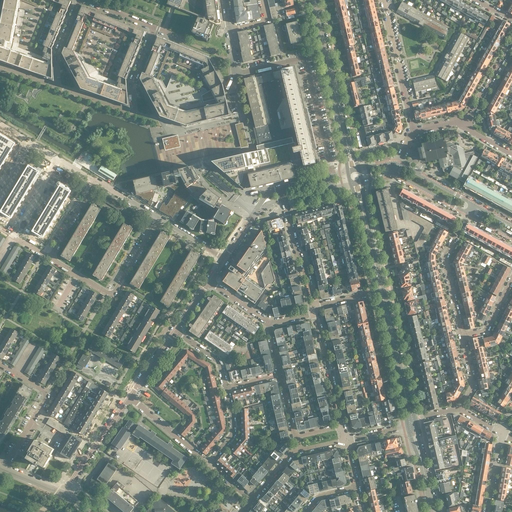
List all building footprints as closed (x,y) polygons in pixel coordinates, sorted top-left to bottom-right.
[(4,0),(0,28),(0,62),(29,72),(29,71),(36,74),(54,82),(52,66),(52,56),(46,54),(44,58),(42,57),(40,62),(9,51),(18,2),(19,2),(19,0),(4,0)] [(215,24),(216,24),(221,26),(223,22),(219,0),(167,0),(166,4),(167,4),(171,6),(167,16),(169,17),(171,18),(176,8),(200,18),(198,18),(196,24),(194,24),(190,32),(192,32),(192,33),(197,34),(196,36),(203,38),(203,39),(207,41),(206,42),(209,43),(212,34),(210,33),(214,25),(213,24),(215,24)] [(284,4),(283,4),(283,5),(278,7),(277,5),(275,5),(275,6),(276,9),(276,11),(279,11),(282,10),(285,9),(284,7),(294,5),(293,3),(294,2),(293,0),(290,0),(284,1),(284,4)] [(454,0),(451,7),(450,8),(455,11),(456,9),(460,2),(458,1),(458,0),(457,0),(454,0)] [(396,12),(397,12),(401,14),(402,12),(407,4),(402,1),(396,12)] [(18,8),(19,2),(18,2),(9,51),(40,62),(42,57),(44,58),(46,54),(43,53),(42,57),(40,56),(18,47),(25,9),(21,8),(18,8)] [(63,5),(59,13),(65,15),(68,10),(67,10),(69,6),(71,2),(63,5)] [(460,2),(456,9),(461,12),(465,5),(463,4),(462,3),(461,2),(460,2)] [(402,12),(401,14),(406,17),(409,12),(412,7),(407,4),(402,12)] [(243,7),(234,8),(235,12),(237,24),(261,18),(259,12),(257,5),(243,7)] [(465,5),(461,12),(465,14),(469,7),(467,6),(467,5),(466,5),(465,5)] [(78,14),(76,20),(82,22),(85,14),(82,6),(80,11),(79,14),(78,14)] [(97,12),(88,9),(82,6),(85,14),(94,18),(97,12)] [(409,12),(406,17),(411,20),(417,9),(412,7),(409,12)] [(469,7),(465,14),(470,17),(473,12),(474,10),(472,9),(472,8),(471,7),(470,7),(469,7)] [(417,9),(411,20),(415,22),(421,12),(417,9)] [(477,16),(479,12),(479,13),(477,12),(477,11),(475,10),(474,10),(473,12),(470,17),(469,19),(474,22),(475,21),(475,20),(477,16)] [(349,11),(347,11),(342,12),(338,13),(338,14),(337,14),(338,16),(339,19),(343,18),(348,17),(350,17),(349,11)] [(97,12),(94,18),(93,21),(99,23),(102,14),(97,12)] [(421,12),(415,22),(421,25),(426,15),(421,12)] [(477,16),(475,20),(479,22),(479,23),(480,23),(484,15),(482,14),(481,13),(480,12),(479,12),(477,16)] [(55,18),(63,21),(65,16),(65,15),(59,13),(58,13),(55,18)] [(102,14),(99,23),(104,25),(108,17),(102,14)] [(426,15),(421,25),(425,28),(431,17),(426,15)] [(484,15),(480,23),(483,25),(483,24),(484,25),(488,17),(486,16),(485,15),(484,15)] [(113,19),(108,17),(104,25),(110,28),(113,19)] [(431,17),(425,28),(430,30),(436,20),(431,17)] [(55,18),(53,24),(60,27),(63,21),(55,18)] [(113,19),(110,28),(116,30),(117,27),(119,21),(113,19)] [(74,26),(81,29),(83,23),(82,22),(76,20),(74,26)] [(436,20),(430,30),(435,33),(440,22),(436,20)] [(502,20),(500,25),(507,29),(508,27),(509,27),(510,26),(510,25),(502,20)] [(130,26),(124,23),(122,22),(119,21),(117,27),(119,28),(127,31),(130,26)] [(297,21),(285,24),(285,25),(284,25),(283,27),(282,28),(283,30),(284,31),(285,31),(287,31),(289,43),(291,43),(291,44),(293,44),(294,48),(305,46),(303,41),(302,41),(297,21)] [(440,22),(435,33),(440,35),(445,25),(440,22)] [(53,24),(51,29),(58,32),(61,27),(60,27),(53,24)] [(72,31),(79,34),(81,29),(74,26),(74,25),(72,31)] [(445,25),(440,35),(444,38),(450,27),(445,25)] [(500,25),(497,30),(505,34),(506,32),(507,30),(507,29),(500,25)] [(130,26),(127,31),(137,35),(145,32),(130,26)] [(58,32),(51,29),(49,35),(56,38),(59,32),(58,32)] [(497,30),(494,34),(498,36),(502,38),(503,36),(504,36),(505,35),(505,34),(497,30)] [(77,40),(79,34),(72,31),(71,31),(70,37),(77,40)] [(142,40),(141,40),(145,32),(137,35),(133,43),(139,46),(142,40)] [(458,32),(456,37),(466,43),(469,38),(468,37),(465,36),(461,33),(458,32)] [(502,39),(502,38),(498,36),(494,34),(493,33),(491,38),(492,39),(496,41),(500,43),(501,41),(502,39)] [(56,38),(49,35),(46,40),(54,43),(56,38)] [(74,45),(77,40),(70,37),(69,37),(67,42),(74,45)] [(157,53),(160,47),(161,45),(157,37),(156,41),(154,45),(152,51),(157,53)] [(172,43),(157,37),(161,45),(170,49),(172,43)] [(456,37),(453,42),(464,47),(466,43),(456,37)] [(492,39),(489,43),(493,45),(497,48),(498,46),(499,46),(500,44),(499,43),(500,43),(496,41),(492,39)] [(46,40),(44,46),(45,47),(52,50),(52,49),(51,49),(54,44),(54,43),(46,40)] [(72,51),(74,45),(67,42),(65,48),(72,51)] [(453,42),(451,47),(461,52),(464,47),(453,42)] [(497,48),(493,45),(489,43),(487,42),(485,47),(487,48),(491,50),(494,52),(495,50),(496,50),(497,49),(497,48)] [(137,51),(139,46),(133,43),(132,43),(130,48),(137,51)] [(172,43),(170,49),(178,52),(181,53),(183,47),(181,46),(172,43)] [(46,54),(52,56),(52,50),(45,47),(43,53),(46,54)] [(181,53),(179,56),(185,58),(189,50),(183,47),(181,53)] [(451,47),(448,51),(459,57),(461,52),(451,47)] [(72,51),(65,48),(64,48),(62,54),(75,79),(80,91),(104,98),(104,97),(110,100),(130,108),(127,93),(127,86),(117,82),(110,79),(108,78),(105,85),(88,79),(73,51),(72,51)] [(130,48),(127,54),(134,57),(137,51),(130,48)] [(484,53),(484,52),(488,55),(492,57),(493,55),(494,55),(495,53),(494,52),(491,50),(487,48),(485,51),(483,50),(482,52),(484,53)] [(195,52),(189,50),(185,58),(191,61),(195,52)] [(108,78),(102,76),(101,74),(94,66),(85,63),(81,54),(81,55),(78,54),(78,53),(73,51),(88,79),(105,85),(108,78)] [(151,51),(150,56),(157,59),(159,54),(152,51),(151,51)] [(355,51),(347,54),(348,59),(356,57),(355,51)] [(448,51),(445,56),(456,62),(459,57),(448,51)] [(200,54),(195,52),(191,61),(197,63),(200,54)] [(484,53),(482,57),(489,61),(490,60),(491,59),(492,58),(492,57),(484,52),(484,53)] [(134,57),(127,54),(125,59),(132,62),(135,57),(134,57)] [(200,54),(197,63),(202,65),(206,57),(204,56),(205,56),(200,54)] [(149,56),(147,62),(155,65),(157,59),(150,56),(149,56)] [(445,56),(443,61),(453,67),(456,62),(445,56)] [(208,58),(206,57),(202,65),(203,65),(205,68),(212,65),(208,58)] [(356,57),(348,59),(349,66),(358,64),(356,57)] [(482,57),(479,62),(487,66),(488,64),(489,64),(490,62),(489,62),(489,61),(482,57)] [(125,59),(123,65),(130,68),(133,63),(132,62),(125,59)] [(60,73),(61,85),(72,88),(75,87),(61,61),(60,62),(60,70),(62,70),(62,73),(60,73)] [(443,61),(440,66),(451,71),(453,67),(443,61)] [(147,62),(145,68),(152,70),(155,65),(147,62)] [(479,62),(477,66),(484,70),(485,69),(486,69),(487,67),(487,66),(479,62)] [(130,68),(123,65),(121,70),(128,73),(130,68)] [(153,104),(159,118),(174,122),(186,126),(200,123),(208,121),(232,117),(227,104),(223,85),(212,65),(205,68),(201,70),(212,90),(210,91),(172,76),(164,96),(162,97),(151,76),(150,76),(143,73),(142,73),(140,79),(153,103),(153,104)] [(440,66),(438,70),(448,76),(451,71),(440,66)] [(477,66),(474,71),(482,75),(483,73),(484,73),(484,72),(484,71),(484,70),(477,66)] [(150,76),(152,70),(145,68),(145,67),(143,73),(150,76)] [(260,75),(244,79),(255,125),(260,146),(298,137),(299,141),(300,146),(293,148),(294,153),(297,152),(301,152),(305,166),(316,164),(305,119),(303,110),(298,90),(293,67),(262,75),(273,124),(271,124),(260,75)] [(12,76),(1,70),(12,76),(74,98),(74,96),(73,97),(42,86),(12,76)] [(128,73),(121,70),(118,76),(125,79),(128,74),(128,73)] [(438,70),(435,75),(446,81),(448,76),(438,70)] [(468,74),(472,76),(479,80),(480,78),(481,78),(482,76),(481,75),(482,75),(474,71),(472,74),(469,72),(468,74)] [(126,79),(125,79),(118,76),(118,77),(119,77),(117,82),(127,86),(126,79)] [(472,76),(469,80),(476,85),(477,83),(478,83),(479,81),(479,80),(472,76)] [(511,79),(505,76),(504,78),(503,78),(502,80),(503,81),(511,86),(511,85),(511,79)] [(365,77),(354,79),(354,82),(356,82),(359,81),(361,81),(362,87),(367,86),(365,77)] [(429,77),(423,78),(424,81),(425,85),(426,90),(432,88),(429,77)] [(426,90),(425,85),(424,81),(423,78),(418,79),(418,82),(419,86),(420,91),(426,90)] [(392,79),(383,82),(384,87),(382,87),(376,89),(377,92),(380,91),(385,90),(393,88),(393,85),(392,82),(393,82),(392,80),(392,79)] [(465,82),(464,84),(470,87),(474,89),(475,87),(476,87),(477,86),(476,85),(473,83),(469,80),(467,83),(465,82)] [(500,85),(500,86),(508,90),(509,90),(511,86),(503,81),(502,83),(501,83),(500,84),(500,85)] [(347,84),(349,90),(358,88),(357,83),(356,82),(354,82),(347,84)] [(474,90),(474,89),(470,87),(466,85),(465,88),(463,87),(462,89),(464,90),(468,92),(471,94),(472,92),(473,92),(474,91),(474,90)] [(498,90),(497,90),(505,94),(508,90),(500,86),(499,87),(498,88),(497,89),(498,90)] [(136,98),(137,111),(149,116),(153,114),(139,87),(136,88),(136,93),(139,93),(139,98),(136,98)] [(17,95),(19,96),(22,95),(26,98),(29,91),(32,93),(34,90),(36,90),(38,88),(37,89),(33,89),(32,92),(29,89),(25,97),(22,94),(19,95),(17,95)] [(358,88),(349,90),(350,96),(359,94),(358,88)] [(18,97),(15,96),(15,97),(23,99),(28,104),(32,96),(35,99),(38,93),(43,89),(42,89),(40,90),(37,93),(35,98),(32,95),(28,103),(24,99),(18,97)] [(471,94),(468,92),(464,90),(462,89),(461,89),(459,93),(461,95),(465,97),(468,99),(470,97),(471,95),(471,94)] [(495,94),(495,95),(503,99),(505,94),(497,90),(496,92),(495,94)] [(461,95),(459,99),(462,101),(466,103),(467,102),(468,102),(469,100),(468,99),(465,97),(461,95)] [(503,99),(495,95),(494,97),(493,97),(492,98),(493,99),(492,99),(500,104),(501,104),(503,99)] [(77,97),(76,97),(76,99),(125,116),(162,129),(158,121),(157,121),(138,114),(158,121),(161,128),(76,98),(77,97)] [(458,100),(456,101),(459,110),(461,110),(461,109),(463,108),(466,103),(459,99),(458,100)] [(501,104),(500,104),(492,99),(491,102),(490,102),(489,103),(490,104),(497,108),(500,110),(503,105),(501,104)] [(361,100),(351,102),(353,108),(362,105),(362,104),(361,100)] [(487,109),(495,113),(497,108),(490,104),(489,106),(488,106),(487,108),(487,109)] [(370,112),(372,111),(370,105),(368,105),(359,108),(360,109),(359,110),(361,113),(361,114),(365,113),(370,112)] [(495,113),(487,109),(486,112),(487,117),(486,117),(487,119),(486,120),(487,122),(488,122),(496,120),(495,115),(495,113)] [(365,113),(361,114),(361,115),(360,116),(362,119),(362,120),(366,119),(371,118),(370,114),(375,113),(375,110),(372,111),(370,112),(365,113)] [(401,123),(399,115),(393,116),(394,120),(393,121),(394,125),(401,123)] [(172,134),(154,139),(161,171),(164,170),(165,173),(169,172),(168,169),(195,162),(198,171),(205,177),(208,174),(211,170),(206,166),(205,160),(231,154),(231,158),(237,156),(236,153),(248,150),(247,145),(244,129),(241,118),(209,125),(208,121),(200,123),(201,127),(187,131),(186,126),(174,122),(171,132),(172,134)] [(371,118),(362,120),(363,122),(362,122),(363,125),(364,126),(373,124),(372,123),(371,118)] [(493,134),(497,126),(498,126),(499,125),(498,120),(496,120),(488,122),(488,123),(487,123),(488,125),(489,128),(490,127),(491,132),(493,134)] [(373,125),(374,129),(376,135),(375,135),(375,136),(377,144),(378,144),(378,145),(382,144),(385,143),(387,142),(394,141),(394,138),(397,137),(398,134),(393,131),(392,131),(389,132),(387,127),(385,126),(384,126),(383,123),(373,125)] [(394,130),(393,131),(398,134),(402,127),(401,123),(394,125),(395,126),(393,130),(394,130)] [(368,130),(374,129),(373,125),(362,128),(364,138),(369,137),(368,130)] [(497,126),(493,134),(495,135),(495,136),(497,137),(498,136),(498,137),(500,133),(502,129),(497,126)] [(377,144),(375,136),(375,135),(376,135),(374,129),(368,130),(369,137),(364,138),(366,147),(369,146),(369,147),(376,145),(377,144)] [(502,129),(498,137),(500,138),(502,140),(503,139),(507,132),(502,129)] [(511,134),(507,132),(503,139),(505,140),(505,141),(507,142),(507,143),(511,134)] [(0,166),(13,144),(0,136),(0,166)] [(442,140),(422,145),(423,148),(418,149),(421,160),(425,158),(426,161),(426,162),(438,159),(440,168),(443,167),(448,171),(447,173),(452,176),(464,183),(479,154),(473,151),(473,152),(465,154),(463,149),(456,146),(455,146),(449,142),(445,143),(443,143),(442,140)] [(231,158),(212,162),(224,173),(225,173),(243,189),(251,187),(251,188),(295,178),(293,167),(300,165),(297,152),(294,153),(293,148),(300,146),(299,141),(261,151),(261,150),(237,156),(231,158)] [(485,150),(480,157),(485,160),(487,156),(490,152),(489,152),(490,152),(487,150),(487,151),(485,150)] [(492,159),(494,155),(494,154),(492,153),(491,153),(490,152),(487,156),(485,160),(484,162),(486,163),(487,161),(490,162),(490,163),(492,159)] [(499,157),(496,156),(494,155),(492,159),(490,163),(490,162),(487,168),(489,169),(492,164),(495,165),(499,157)] [(492,170),(494,171),(497,166),(499,168),(503,161),(504,159),(499,157),(492,170)] [(499,168),(499,169),(497,172),(499,173),(501,170),(504,171),(508,164),(508,163),(506,161),(505,162),(503,161),(499,168)] [(508,164),(504,171),(501,176),(503,177),(506,172),(508,174),(511,170),(511,167),(511,164),(510,164),(510,165),(508,164)] [(5,206),(1,212),(11,219),(39,172),(29,166),(25,172),(25,173),(23,176),(11,195),(13,196),(6,207),(5,206)] [(152,176),(120,184),(121,188),(174,220),(195,200),(197,199),(213,209),(219,199),(217,198),(211,193),(208,190),(204,186),(203,185),(202,184),(200,181),(197,177),(195,173),(192,168),(191,166),(169,172),(165,173),(152,176)] [(465,186),(479,194),(482,189),(483,186),(479,184),(479,182),(474,179),(474,181),(470,179),(469,178),(465,186)] [(37,225),(33,232),(43,238),(64,203),(65,200),(65,201),(71,191),(61,185),(43,214),(44,215),(38,226),(37,225)] [(483,186),(482,189),(479,194),(493,201),(497,194),(493,191),(494,190),(484,185),(483,186)] [(376,192),(383,218),(386,232),(392,230),(392,231),(398,229),(390,196),(392,196),(390,187),(381,189),(381,191),(376,192)] [(399,196),(400,196),(402,197),(401,198),(404,200),(405,199),(407,200),(411,194),(403,189),(399,196)] [(411,194),(407,200),(411,202),(410,203),(412,204),(413,203),(415,204),(418,198),(411,194)] [(497,194),(493,201),(508,209),(511,201),(507,199),(508,198),(503,195),(502,196),(497,194)] [(418,198),(415,204),(417,205),(416,206),(419,208),(419,207),(422,208),(426,202),(418,198)] [(426,202),(422,208),(425,210),(425,211),(427,212),(428,211),(430,212),(433,206),(426,202)] [(85,215),(64,251),(74,257),(78,250),(77,250),(83,239),(85,239),(102,210),(92,204),(86,213),(87,213),(85,216),(85,215)] [(232,211),(219,204),(216,208),(220,210),(215,219),(224,224),(226,221),(227,221),(228,219),(228,218),(229,217),(231,215),(230,215),(232,211)] [(341,206),(337,207),(336,207),(338,213),(337,214),(338,214),(338,217),(339,218),(337,218),(337,220),(344,219),(344,218),(344,216),(343,216),(342,211),(343,211),(344,210),(345,209),(344,208),(343,207),(342,208),(342,207),(341,207),(341,206)] [(433,206),(430,212),(432,213),(431,215),(434,216),(434,215),(437,216),(441,210),(433,206)] [(403,208),(400,207),(403,220),(409,221),(406,210),(403,208)] [(315,210),(317,219),(320,219),(321,222),(323,221),(322,218),(320,209),(318,209),(317,209),(316,209),(315,210)] [(441,210),(437,216),(440,218),(440,219),(442,220),(443,219),(445,220),(448,214),(441,210)] [(186,212),(181,221),(184,223),(184,224),(185,224),(190,227),(191,227),(194,229),(199,220),(186,212)] [(296,220),(297,224),(298,227),(298,230),(303,229),(301,223),(302,223),(301,222),(302,222),(300,214),(294,215),(295,220),(296,220)] [(448,214),(445,220),(447,221),(446,223),(448,224),(449,223),(452,225),(456,218),(448,214)] [(201,221),(200,231),(204,232),(204,233),(205,233),(206,233),(207,233),(209,233),(211,234),(211,233),(215,233),(216,223),(201,221)] [(425,228),(424,229),(430,231),(431,229),(432,227),(433,225),(426,221),(423,226),(425,228)] [(124,223),(96,270),(106,276),(110,270),(109,269),(115,258),(117,259),(128,239),(130,236),(134,229),(124,223)] [(476,229),(468,224),(464,231),(469,233),(468,234),(470,236),(471,234),(473,235),(476,229)] [(440,229),(438,233),(445,237),(446,237),(447,236),(446,235),(448,233),(440,229)] [(485,234),(476,229),(473,235),(477,238),(477,239),(479,240),(480,239),(481,240),(485,234)] [(224,281),(223,282),(255,304),(268,285),(273,284),(275,281),(265,245),(267,243),(266,243),(264,242),(265,242),(264,239),(265,237),(263,235),(262,231),(253,243),(254,243),(251,248),(250,248),(249,249),(250,249),(246,254),(246,253),(245,255),(246,255),(242,260),(242,259),(241,261),(238,266),(238,265),(237,266),(238,266),(236,269),(231,266),(229,269),(231,271),(230,272),(231,272),(229,274),(229,273),(228,275),(229,275),(226,278),(225,279),(226,279),(224,281)] [(161,232),(133,279),(142,285),(146,278),(145,277),(164,246),(186,259),(163,297),(172,303),(201,256),(191,251),(190,251),(187,249),(187,248),(161,232)] [(438,233),(435,237),(443,242),(444,240),(444,239),(445,237),(438,233)] [(485,234),(481,240),(486,243),(485,244),(488,245),(488,244),(490,245),(494,239),(485,234)] [(435,237),(433,242),(440,246),(441,246),(442,245),(441,244),(443,242),(435,237)] [(494,239),(490,245),(495,247),(494,248),(497,250),(497,249),(499,250),(502,243),(494,239)] [(433,242),(430,246),(438,251),(439,251),(439,249),(440,246),(433,242)] [(469,250),(472,246),(464,242),(463,244),(462,244),(462,245),(462,246),(466,248),(469,250)] [(502,243),(499,250),(503,252),(503,253),(505,255),(506,253),(508,254),(511,248),(502,243)] [(288,246),(280,248),(279,248),(280,251),(274,252),(275,254),(281,253),(290,251),(289,249),(290,248),(289,247),(289,246),(288,246)] [(430,246),(427,251),(435,255),(436,255),(437,254),(436,253),(438,251),(430,246)] [(459,250),(459,251),(467,255),(471,257),(473,253),(469,250),(466,248),(462,246),(461,248),(460,249),(459,250)] [(349,251),(343,253),(344,256),(341,257),(341,259),(344,258),(353,256),(352,254),(353,253),(352,251),(351,251),(349,251)] [(427,251),(425,256),(426,262),(426,263),(435,261),(435,256),(435,255),(427,251)] [(457,255),(457,256),(465,260),(467,255),(459,251),(458,253),(457,253),(457,254),(457,255)] [(29,253),(25,258),(32,262),(36,257),(29,253)] [(491,262),(493,259),(490,258),(485,255),(484,258),(482,262),(486,264),(489,266),(491,262)] [(291,256),(282,258),(282,261),(280,262),(280,264),(283,264),(284,263),(292,262),(292,259),(292,257),(291,257),(291,256)] [(25,258),(22,264),(29,268),(32,262),(25,258)] [(354,261),(345,263),(346,267),(342,268),(343,270),(346,269),(347,269),(355,267),(355,264),(355,262),(354,262),(354,261)] [(22,264),(19,269),(26,273),(29,268),(22,264)] [(408,265),(398,267),(398,270),(398,271),(397,271),(398,273),(399,274),(400,274),(410,272),(409,268),(412,267),(411,264),(408,265)] [(49,265),(46,271),(53,275),(56,270),(49,265)] [(504,265),(500,271),(507,274),(510,269),(504,265)] [(19,269),(16,274),(23,278),(26,273),(19,269)] [(46,271),(43,276),(50,280),(53,275),(46,271)] [(500,271),(498,276),(505,280),(507,274),(500,271)] [(357,273),(356,272),(354,273),(348,274),(344,275),(348,282),(349,282),(349,283),(350,282),(358,280),(357,275),(358,275),(357,273)] [(16,274),(13,279),(20,283),(23,278),(16,274)] [(43,276),(40,281),(47,286),(50,280),(43,276)] [(498,276),(495,281),(502,285),(505,280),(498,276)] [(410,279),(400,282),(400,283),(400,284),(401,285),(402,287),(404,287),(411,286),(411,284),(411,283),(410,279)] [(358,280),(350,282),(352,291),(360,290),(359,285),(360,284),(359,282),(358,280)] [(40,281),(36,287),(43,291),(47,286),(40,281)] [(495,281),(492,287),(499,290),(502,285),(495,281)] [(36,287),(33,292),(40,296),(43,291),(36,287)] [(403,295),(403,296),(414,293),(413,288),(413,287),(405,289),(405,290),(403,290),(404,291),(402,292),(403,292),(402,293),(403,295)] [(492,287),(489,292),(496,296),(499,290),(492,287)] [(324,290),(320,291),(321,297),(323,298),(329,297),(328,293),(325,293),(324,290)] [(91,291),(88,296),(95,300),(99,295),(91,291)] [(127,291),(124,297),(131,301),(135,296),(127,291)] [(268,309),(271,306),(269,304),(268,305),(263,302),(269,293),(264,294),(260,301),(261,302),(258,306),(269,313),(271,311),(270,310),(268,309)] [(488,293),(486,298),(493,302),(494,300),(495,300),(496,298),(495,297),(496,297),(488,293)] [(189,325),(189,326),(190,327),(191,328),(189,331),(198,337),(201,333),(204,335),(207,330),(204,328),(207,324),(210,319),(213,315),(216,311),(219,313),(223,308),(220,306),(223,301),(214,295),(212,298),(212,299),(210,297),(209,297),(208,297),(208,298),(189,325)] [(294,298),(296,305),(303,303),(304,302),(302,295),(295,297),(294,298)] [(88,296),(85,301),(92,306),(95,300),(88,296)] [(124,297),(121,302),(128,306),(131,301),(124,297)] [(486,298),(483,303),(491,306),(492,305),(493,304),(494,303),(493,302),(486,298)] [(85,301),(82,307),(89,311),(92,306),(85,301)] [(354,305),(353,305),(354,310),(359,308),(365,307),(364,303),(363,303),(363,301),(353,304),(354,305)] [(416,301),(405,303),(406,306),(405,307),(406,308),(406,309),(407,309),(418,307),(417,303),(416,301)] [(121,302),(118,307),(125,312),(128,306),(121,302)] [(483,303),(481,307),(489,311),(490,309),(491,309),(491,308),(491,306),(483,303)] [(228,305),(222,313),(226,315),(231,307),(228,305)] [(151,306),(147,313),(143,320),(152,325),(160,311),(153,306),(152,307),(151,306)] [(82,307),(79,312),(86,316),(89,311),(82,307)] [(118,307),(115,312),(122,317),(125,312),(118,307)] [(231,307),(226,315),(230,318),(236,310),(231,307)] [(418,307),(407,309),(407,310),(406,310),(406,312),(407,313),(408,315),(418,313),(418,314),(422,313),(421,309),(419,310),(418,307)] [(479,312),(481,314),(486,316),(487,314),(488,313),(489,312),(489,311),(481,307),(479,311),(479,312)] [(332,309),(325,310),(325,312),(326,319),(333,317),(334,316),(332,309)] [(236,310),(230,318),(234,321),(240,313),(236,310)] [(79,312),(76,317),(83,321),(86,316),(79,312)] [(115,312),(111,318),(119,322),(122,317),(115,312)] [(240,313),(234,321),(238,324),(244,316),(240,313)] [(502,317),(502,319),(511,324),(511,318),(508,316),(504,314),(503,315),(502,316),(502,317)] [(244,316),(238,324),(242,327),(248,319),(244,316)] [(111,318),(108,323),(115,327),(119,322),(111,318)] [(248,319),(242,327),(246,330),(252,321),(248,319)] [(500,322),(499,324),(503,325),(510,329),(511,325),(511,324),(502,319),(501,319),(500,321),(500,322)] [(143,320),(139,326),(134,334),(143,339),(152,325),(143,320)] [(252,321),(246,330),(250,332),(256,324),(252,321)] [(108,323),(105,328),(112,332),(115,327),(108,323)] [(307,323),(301,324),(302,329),(302,331),(303,332),(304,332),(310,330),(309,324),(307,323)] [(256,324),(250,332),(254,335),(260,327),(256,324)] [(498,326),(497,328),(505,332),(510,335),(511,333),(508,331),(510,329),(503,325),(499,324),(498,324),(498,325),(498,326)] [(11,328),(8,334),(15,338),(18,333),(11,328)] [(105,328),(102,333),(109,338),(112,332),(105,328)] [(496,331),(495,333),(502,337),(508,339),(509,337),(503,335),(505,332),(497,328),(496,328),(495,330),(496,331)] [(276,330),(275,332),(276,339),(284,337),(284,336),(282,329),(276,330)] [(210,331),(204,339),(208,341),(214,333),(210,331)] [(214,333),(208,341),(212,344),(218,336),(214,333)] [(493,335),(493,337),(499,344),(502,337),(495,333),(494,333),(493,334),(493,335)] [(8,334),(5,339),(12,343),(15,338),(8,334)] [(134,334),(130,341),(126,348),(127,348),(135,353),(143,339),(134,334)] [(218,336),(212,344),(216,347),(222,339),(218,336)] [(489,337),(488,338),(490,346),(499,344),(493,337),(491,337),(491,336),(489,337)] [(5,339),(2,344),(9,348),(12,343),(5,339)] [(83,354),(78,363),(79,365),(83,367),(85,367),(91,359),(90,358),(93,353),(120,369),(125,361),(98,344),(99,342),(94,339),(88,350),(91,352),(88,357),(83,354)] [(222,339),(216,347),(220,350),(226,342),(222,339)] [(226,342),(220,350),(224,353),(230,345),(226,342)] [(2,344),(0,346),(0,350),(6,354),(9,348),(2,344)] [(287,346),(278,348),(280,352),(280,353),(288,351),(287,348),(293,346),(293,344),(292,345),(287,346)] [(314,344),(305,346),(306,349),(301,350),(298,350),(298,353),(306,351),(315,349),(313,344),(314,344)] [(230,345),(224,353),(228,355),(234,347),(230,345)] [(362,348),(361,348),(362,353),(363,353),(364,353),(369,352),(374,351),(373,347),(372,345),(368,346),(363,347),(362,348)] [(187,350),(184,354),(188,357),(205,368),(210,364),(187,350)] [(363,353),(362,354),(363,355),(363,359),(364,359),(365,358),(370,357),(375,356),(374,353),(374,352),(374,351),(369,352),(364,353),(363,353)] [(426,353),(417,355),(417,356),(417,358),(418,358),(419,360),(420,360),(421,362),(429,360),(428,356),(427,356),(426,353)] [(54,354),(50,359),(57,363),(60,358),(54,354)] [(179,358),(176,361),(182,366),(185,362),(184,361),(180,358),(179,358)] [(50,359),(47,364),(54,368),(57,363),(50,359)] [(176,361),(171,367),(177,372),(182,366),(176,361)] [(47,364),(44,370),(51,374),(54,368),(47,364)] [(266,374),(273,372),(274,370),(272,364),(265,365),(264,365),(264,366),(265,367),(265,369),(266,374)] [(171,367),(167,372),(172,377),(177,372),(171,367)] [(44,370),(41,375),(48,379),(51,374),(44,370)] [(73,371),(70,377),(77,381),(80,376),(73,371)] [(164,377),(168,381),(168,382),(172,377),(167,372),(163,376),(164,377)] [(293,373),(285,375),(287,381),(290,380),(290,379),(295,378),(298,377),(297,373),(293,373)] [(210,375),(207,375),(206,376),(208,386),(216,385),(213,374),(212,374),(210,375)] [(41,375),(38,380),(45,384),(48,379),(41,375)] [(70,377),(66,382),(74,386),(77,381),(70,377)] [(164,377),(159,383),(155,387),(162,393),(165,389),(163,387),(168,381),(164,377)] [(371,380),(368,381),(369,386),(372,385),(372,386),(377,384),(382,383),(381,378),(371,380)] [(66,382),(63,387),(70,392),(74,386),(66,382)] [(275,382),(268,383),(270,390),(271,391),(274,390),(278,390),(277,387),(276,383),(275,382)] [(456,387),(455,389),(460,393),(462,391),(461,391),(464,385),(463,382),(455,384),(455,386),(456,387)] [(491,382),(483,384),(479,385),(479,386),(479,388),(480,388),(480,390),(489,389),(491,388),(492,385),(491,383),(491,382)] [(21,388),(20,389),(17,393),(18,394),(28,399),(32,392),(31,391),(32,390),(29,387),(24,384),(22,388),(21,388)] [(90,388),(89,389),(105,399),(108,393),(92,384),(90,388)] [(433,385),(425,387),(426,393),(435,391),(433,385)] [(63,387),(60,393),(67,397),(70,392),(63,387)] [(165,389),(162,393),(161,394),(169,400),(174,395),(166,388),(165,389)] [(86,394),(94,399),(102,404),(105,399),(89,389),(86,394)] [(452,392),(450,392),(452,401),(456,400),(459,395),(460,393),(455,389),(453,392),(452,392)] [(505,389),(502,394),(510,398),(511,397),(511,396),(511,393),(509,392),(505,389)] [(217,391),(210,392),(211,399),(219,397),(217,391)] [(233,399),(234,399),(235,399),(237,399),(238,402),(240,402),(237,391),(232,392),(233,399)] [(60,393),(57,398),(64,402),(67,397),(60,393)] [(18,394),(11,406),(21,411),(28,399),(18,394)] [(375,400),(371,402),(371,404),(383,401),(386,401),(386,399),(385,396),(386,395),(385,394),(380,395),(374,396),(375,400)] [(478,399),(479,397),(475,394),(469,404),(470,405),(469,405),(471,406),(472,406),(472,407),(473,407),(475,403),(478,399)] [(502,394),(500,398),(507,403),(508,402),(509,401),(509,400),(510,398),(502,394)] [(174,395),(169,400),(173,404),(177,398),(174,395)] [(475,403),(473,407),(475,408),(476,409),(477,410),(478,410),(480,406),(482,402),(480,400),(482,396),(479,397),(478,399),(475,403)] [(219,397),(211,399),(213,406),(220,405),(219,397)] [(57,398),(54,403),(61,407),(64,402),(57,398)] [(177,398),(173,404),(177,407),(181,401),(177,398)] [(497,403),(499,404),(504,407),(505,406),(506,405),(506,404),(507,403),(500,398),(496,403),(497,403)] [(102,404),(94,399),(91,404),(99,409),(102,404)] [(300,402),(292,404),(293,409),(301,407),(301,404),(309,403),(308,400),(305,401),(303,402),(300,402)] [(484,408),(486,405),(488,402),(484,400),(482,402),(480,406),(478,410),(480,411),(480,412),(481,412),(482,412),(484,408)] [(181,401),(177,407),(184,414),(185,413),(189,409),(189,408),(181,401)] [(383,401),(371,404),(374,416),(379,415),(386,413),(384,407),(383,401)] [(437,402),(429,404),(430,410),(439,408),(437,402)] [(54,403),(51,408),(58,412),(61,407),(54,403)] [(99,409),(91,404),(88,409),(96,414),(99,409)] [(484,408),(482,412),(483,412),(483,413),(484,414),(485,414),(487,415),(491,407),(493,405),(491,404),(489,406),(486,405),(484,408)] [(496,410),(491,417),(492,418),(493,419),(494,419),(495,420),(496,420),(501,413),(503,410),(502,410),(504,407),(499,404),(496,410)] [(220,405),(213,406),(215,413),(222,411),(220,405)] [(394,405),(384,407),(386,413),(387,413),(395,411),(394,405)] [(11,406),(4,418),(13,424),(21,411),(11,406)] [(491,407),(487,415),(488,416),(489,417),(490,416),(491,417),(496,410),(491,407)] [(51,408),(47,414),(55,418),(58,412),(51,408)] [(96,414),(88,409),(85,414),(93,419),(96,414)] [(189,409),(185,413),(190,417),(190,418),(195,418),(194,414),(189,409)] [(222,411),(215,413),(216,419),(223,417),(222,411)] [(386,413),(379,415),(380,420),(384,420),(384,418),(388,418),(388,419),(389,419),(389,421),(392,420),(392,418),(397,417),(396,413),(395,411),(387,413),(386,413)] [(93,419),(85,414),(82,420),(90,425),(93,419)] [(324,417),(323,417),(323,418),(324,424),(331,423),(332,421),(330,415),(324,417)] [(457,422),(459,423),(458,426),(460,427),(462,424),(462,425),(465,418),(460,416),(460,417),(457,422)] [(223,417),(216,419),(218,425),(219,424),(220,428),(225,429),(224,423),(225,423),(223,417)] [(4,418),(0,423),(0,432),(6,436),(13,424),(4,418)] [(49,418),(46,423),(66,435),(68,432),(69,430),(49,418)] [(71,420),(67,418),(64,423),(67,425),(71,428),(74,422),(71,420)] [(190,420),(186,425),(190,428),(195,422),(195,418),(190,418),(190,420)] [(424,423),(423,423),(424,423),(425,430),(427,436),(427,437),(428,443),(428,444),(428,445),(429,447),(429,448),(431,455),(433,462),(432,462),(433,462),(434,469),(434,470),(435,469),(452,466),(450,458),(444,460),(442,450),(445,449),(444,447),(453,444),(456,444),(458,444),(456,436),(454,436),(452,436),(442,439),(442,436),(438,437),(436,427),(444,425),(442,418),(434,419),(434,420),(433,421),(431,421),(425,423),(424,423)] [(464,421),(462,425),(464,426),(462,428),(463,429),(465,430),(467,427),(468,424),(470,421),(465,418),(464,421)] [(90,425),(82,420),(79,425),(87,430),(90,425)] [(113,444),(112,446),(112,447),(118,451),(119,448),(120,449),(131,433),(130,432),(131,431),(133,433),(133,434),(136,436),(139,438),(139,437),(140,438),(172,460),(173,461),(172,463),(175,465),(179,468),(187,458),(172,447),(173,446),(169,443),(168,445),(155,436),(156,434),(152,431),(151,433),(140,425),(139,425),(138,427),(135,425),(129,421),(124,429),(123,428),(112,443),(113,444)] [(304,421),(296,423),(298,429),(299,430),(306,429),(304,421)] [(473,427),(474,424),(470,421),(468,424),(467,427),(465,430),(469,433),(471,430),(473,427)] [(285,422),(277,424),(278,426),(270,428),(271,430),(278,428),(286,426),(285,422)] [(185,424),(182,428),(188,433),(191,429),(190,428),(186,425),(185,424)] [(473,427),(471,430),(473,431),(471,434),(472,434),(473,435),(474,435),(479,426),(474,424),(473,427)] [(75,430),(83,435),(87,430),(79,425),(75,430)] [(479,426),(474,435),(476,436),(477,433),(480,435),(483,429),(479,426)] [(182,428),(178,432),(184,437),(188,433),(182,428)] [(216,430),(213,435),(218,440),(222,435),(221,434),(225,429),(220,428),(217,431),(216,430)] [(488,431),(483,440),(485,441),(486,439),(488,439),(489,440),(490,438),(492,434),(488,431)] [(60,453),(61,453),(70,459),(82,441),(72,435),(68,432),(66,435),(66,436),(57,451),(60,453)] [(213,435),(208,440),(214,445),(218,440),(213,435)] [(384,443),(383,443),(384,448),(385,450),(400,447),(400,444),(401,444),(400,437),(396,438),(396,439),(391,440),(391,439),(384,441),(384,442),(384,443)] [(242,438),(238,442),(244,447),(245,447),(247,444),(250,440),(242,438)] [(31,451),(27,458),(31,460),(31,459),(37,463),(37,464),(37,465),(38,463),(45,467),(47,464),(46,463),(50,457),(51,457),(52,457),(50,456),(54,449),(51,447),(50,448),(44,444),(45,443),(44,442),(43,444),(36,440),(34,443),(35,444),(32,451),(30,450),(30,451),(31,451)] [(208,440),(204,445),(210,450),(214,445),(208,440)] [(238,442),(235,447),(240,451),(244,447),(238,442)] [(365,443),(358,445),(356,448),(358,449),(365,453),(367,455),(368,454),(366,446),(366,445),(365,443)] [(274,445),(279,450),(283,454),(288,448),(286,446),(286,445),(285,444),(282,447),(278,444),(274,445)] [(204,445),(200,450),(206,455),(210,450),(204,445)] [(271,450),(274,452),(280,457),(283,454),(279,450),(274,445),(273,445),(271,448),(272,449),(271,450)] [(235,447),(231,451),(236,456),(240,458),(241,457),(238,454),(240,451),(235,447)] [(401,447),(400,447),(385,450),(382,451),(383,452),(385,452),(387,458),(391,457),(394,456),(400,455),(403,454),(401,447)] [(271,455),(270,455),(277,461),(280,457),(274,452),(271,450),(269,448),(268,449),(270,451),(270,452),(272,454),(271,455)] [(335,449),(324,451),(327,462),(329,462),(328,460),(328,459),(330,458),(331,458),(330,456),(332,456),(333,456),(337,450),(335,449)] [(220,467),(226,460),(226,459),(224,457),(222,455),(220,457),(216,463),(220,467)] [(267,458),(267,459),(274,464),(277,461),(270,455),(269,457),(266,455),(265,457),(267,458)] [(301,457),(301,459),(303,466),(306,466),(307,470),(309,470),(306,455),(301,457)] [(266,461),(264,463),(271,468),(274,464),(267,459),(267,458),(265,460),(266,461)] [(401,460),(395,461),(396,461),(395,461),(395,465),(392,466),(393,466),(393,468),(397,468),(404,466),(406,466),(404,458),(401,459),(401,460)] [(293,461),(300,467),(301,468),(304,468),(301,459),(293,461)] [(89,485),(92,487),(95,483),(106,490),(109,486),(107,485),(118,469),(109,463),(109,462),(106,460),(94,477),(93,476),(91,480),(92,480),(89,485)] [(222,464),(220,467),(224,470),(227,468),(229,465),(227,462),(228,461),(226,460),(222,464)] [(257,463),(261,466),(268,472),(271,468),(264,463),(262,461),(261,463),(259,461),(257,463)] [(300,467),(293,461),(289,465),(296,470),(298,472),(301,468),(300,467)] [(257,469),(258,470),(265,475),(268,472),(261,466),(257,463),(256,464),(259,467),(257,469)] [(227,468),(224,470),(229,474),(231,471),(234,468),(229,465),(227,468)] [(296,470),(289,465),(286,469),(293,474),(294,475),(295,476),(296,474),(294,472),(296,470)] [(233,478),(238,472),(241,469),(239,467),(236,470),(234,468),(231,471),(229,474),(233,478)] [(413,467),(405,468),(403,469),(403,472),(401,473),(402,475),(404,475),(414,473),(413,467)] [(372,476),(370,471),(375,470),(375,468),(370,469),(362,471),(363,478),(372,476)] [(252,471),(255,473),(262,479),(265,475),(258,470),(257,472),(254,469),(252,471)] [(283,472),(290,478),(291,475),(292,476),(296,479),(297,477),(295,476),(294,475),(293,474),(286,469),(283,472)] [(242,475),(237,481),(241,484),(245,478),(247,476),(245,474),(246,474),(248,471),(246,470),(244,472),(242,475)] [(254,475),(252,477),(253,477),(259,482),(262,479),(255,473),(252,471),(252,470),(250,472),(254,475)] [(238,472),(233,478),(237,481),(242,475),(244,472),(243,471),(240,473),(238,472)] [(443,471),(436,473),(437,478),(437,479),(437,483),(445,481),(446,481),(450,481),(450,480),(452,480),(451,477),(449,477),(445,478),(444,473),(443,471)] [(283,472),(280,476),(287,481),(293,487),(295,485),(288,479),(290,478),(283,472)] [(414,473),(404,475),(402,475),(402,476),(402,478),(403,482),(405,481),(415,479),(414,473)] [(280,476),(277,479),(284,485),(285,483),(292,489),(293,487),(287,481),(280,476)] [(373,476),(364,479),(365,485),(374,482),(373,476)] [(250,481),(256,486),(259,482),(253,477),(250,481)] [(311,477),(309,478),(309,482),(307,482),(308,485),(304,486),(309,491),(310,493),(310,494),(311,494),(313,494),(313,493),(315,492),(311,479),(311,477)] [(245,478),(241,484),(244,487),(247,484),(249,482),(249,481),(245,478)] [(277,479),(274,483),(281,488),(282,490),(283,488),(285,486),(284,485),(277,479)] [(125,487),(118,481),(105,496),(123,511),(130,511),(139,502),(123,489),(125,487)] [(247,484),(244,487),(249,492),(251,491),(256,486),(250,481),(249,482),(247,484)] [(374,482),(365,485),(367,491),(376,489),(374,482)] [(274,483),(271,487),(277,492),(279,490),(286,496),(287,494),(282,490),(281,488),(274,483)] [(453,486),(439,489),(440,494),(450,492),(450,489),(453,488),(453,486)] [(271,487),(268,490),(277,498),(281,502),(283,500),(276,494),(277,492),(271,487)] [(412,493),(411,487),(407,488),(402,489),(403,495),(404,495),(412,493)] [(298,491),(301,493),(307,498),(310,495),(304,490),(303,490),(302,491),(299,489),(298,491)] [(268,490),(265,494),(271,499),(273,497),(280,503),(281,502),(277,498),(268,490)] [(299,495),(298,497),(304,502),(307,498),(301,493),(298,491),(297,492),(297,493),(299,495)] [(452,493),(446,494),(448,507),(452,506),(455,506),(454,501),(455,501),(455,500),(458,500),(459,491),(453,493),(452,493)] [(265,494),(262,497),(269,504),(270,504),(273,501),(271,499),(265,494)] [(350,500),(349,494),(344,496),(346,504),(347,509),(352,508),(351,503),(351,502),(351,501),(351,500),(350,500)] [(372,496),(368,497),(368,499),(368,500),(368,501),(369,502),(373,501),(378,500),(377,497),(382,495),(381,494),(376,495),(372,496)] [(407,510),(418,508),(417,503),(417,502),(418,501),(417,500),(416,500),(415,495),(404,497),(407,510)] [(292,498),(294,500),(301,506),(304,502),(298,497),(296,499),(294,497),(293,497),(292,496),(291,497),(292,498)] [(266,507),(269,504),(262,497),(259,501),(265,506),(266,507)] [(175,511),(158,498),(146,511),(175,511)] [(293,502),(291,504),(298,509),(301,506),(294,500),(292,498),(291,500),(293,502)] [(282,502),(288,507),(293,511),(295,511),(298,509),(291,504),(290,506),(283,500),(282,502)] [(326,507),(325,500),(322,501),(317,507),(322,511),(326,511),(325,511),(326,508),(327,508),(326,507)] [(265,506),(259,501),(256,505),(262,510),(263,511),(266,507),(265,506)] [(285,511),(286,511),(293,511),(288,507),(282,502),(280,504),(284,507),(284,508),(286,509),(285,511)]
